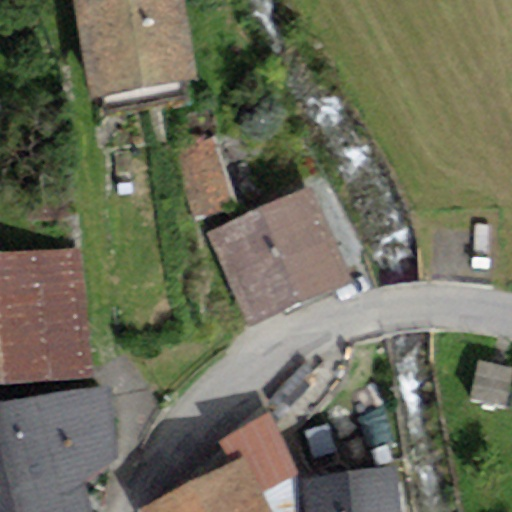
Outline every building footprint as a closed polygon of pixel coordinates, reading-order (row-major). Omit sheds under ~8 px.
[(173,0),(81,0),(96,89),(186,74),(173,0)] [(222,147),(179,159),(197,223),(240,211),(222,147)] [(306,199),(219,236),(251,312),(339,275),(306,199)] [(0,377),(81,372),(73,254),(0,259),(0,377)] [(511,381),(511,372),(479,362),(468,397),(504,408),(511,381)] [(100,394),(0,412),(0,511),(85,511),(78,478),(109,450),(100,394)] [(265,421),(223,443),(235,465),(243,461),(257,488),(291,470),(265,421)] [(235,465),(143,511),(269,511),(257,488),(243,461),(235,465)] [(394,511),(389,473),(305,485),(309,511),(394,511)]
